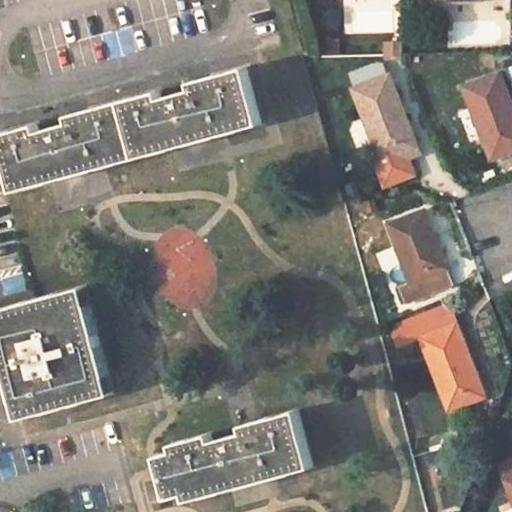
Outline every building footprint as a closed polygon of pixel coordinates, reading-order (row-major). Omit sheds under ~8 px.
[(378,147),(384,162),(410,153),(419,149),(391,76),(387,77),(383,66),(354,77),(359,88),(356,89),(367,118),(378,147)] [(38,124),(0,134),(16,191),(60,180),(208,142),(258,129),(243,70),(192,84),(195,94),(166,100),(163,90),(71,115),(73,125),(41,133),(38,124)] [(511,95),(504,77),(468,89),(501,172),(511,168),(511,95)] [(378,147),(367,118),(356,123),(356,130),(362,147),(367,151),(378,147)] [(388,187),(420,176),(410,153),(384,162),(379,164),(388,187)] [(431,213),(396,226),(420,296),(455,285),(450,265),(431,213)] [(1,281),(5,296),(29,290),(25,275),(1,281)] [(87,284),(0,307),(0,331),(21,418),(116,395),(87,284)] [(450,300),(415,312),(449,403),(485,388),(450,300)] [(164,475),(149,480),(157,509),(313,473),(299,413),(243,427),(245,436),(216,441),(213,435),(176,444),(178,452),(158,457),(164,475)] [(511,450),(502,454),(511,479),(511,450)]
